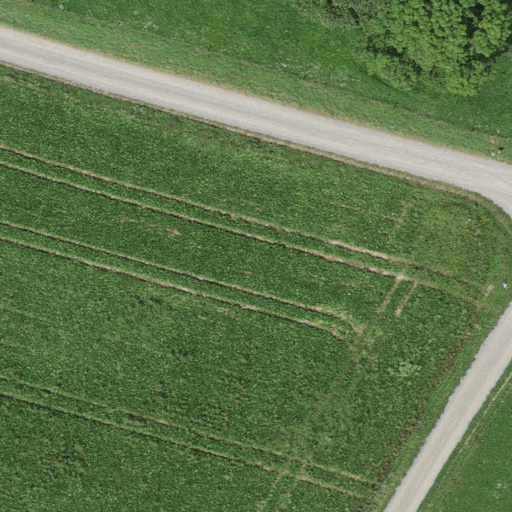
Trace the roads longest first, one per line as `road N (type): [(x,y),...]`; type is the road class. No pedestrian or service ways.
road 1 (track): [(0,39),(511,191)]
road 2 (track): [(511,361),(415,511)]
